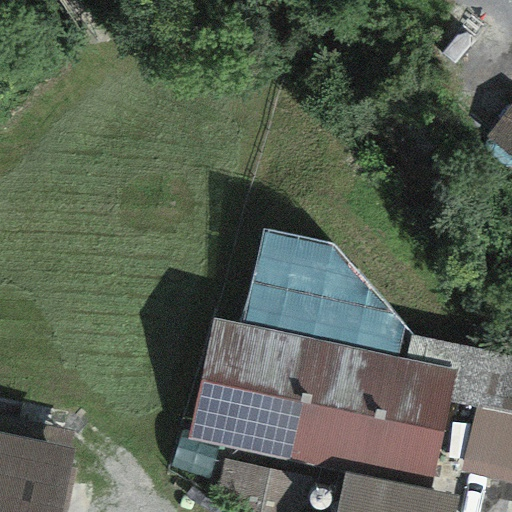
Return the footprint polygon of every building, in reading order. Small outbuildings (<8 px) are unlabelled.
[(511,97),(495,113),(511,131),(511,97)] [(211,406),(446,456),(470,345),(411,333),(234,295),(211,406)] [(511,383),(499,380),(481,452),(511,459),(511,383)] [(47,511),(62,446),(0,432),(0,511),(47,511)] [(497,511),(502,491),(372,462),(361,511),(497,511)]
